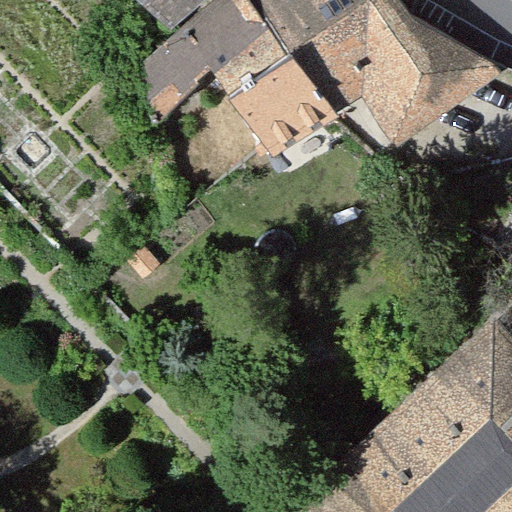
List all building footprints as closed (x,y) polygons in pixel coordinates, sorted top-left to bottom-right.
[(282,32),(258,0),(200,0),(132,58),(152,111),(208,57),(221,77),(282,32)] [(150,0),(166,14),(183,0),(150,0)] [(394,138),(499,63),(410,5),(406,0),(258,0),(282,32),(334,102),(361,87),(394,138)] [(265,143),(334,102),(282,32),(221,77),(265,143)] [(511,511),(511,329),(496,312),(275,511),(511,511)] [(321,329),(288,352),(307,380),(340,357),(321,329)]
